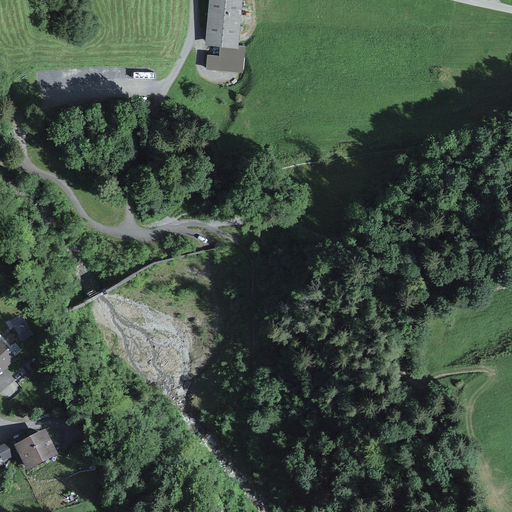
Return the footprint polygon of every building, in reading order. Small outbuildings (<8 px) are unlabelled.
[(207,54),(206,67),(243,71),(246,46),(235,45),(239,0),(212,0),(209,42),(221,43),(219,56),(207,54)] [(44,136),(53,131),(46,120),(38,125),(44,136)] [(504,286),(511,282),(511,278),(510,274),(501,278),(504,286)] [(0,369),(1,368),(15,356),(0,339),(0,369)] [(19,380),(27,374),(23,368),(15,374),(19,380)] [(53,454),(44,436),(25,446),(20,448),(22,453),(29,466),(53,454)] [(0,447),(0,453),(4,462),(22,453),(20,448),(25,446),(20,437),(0,447)]
